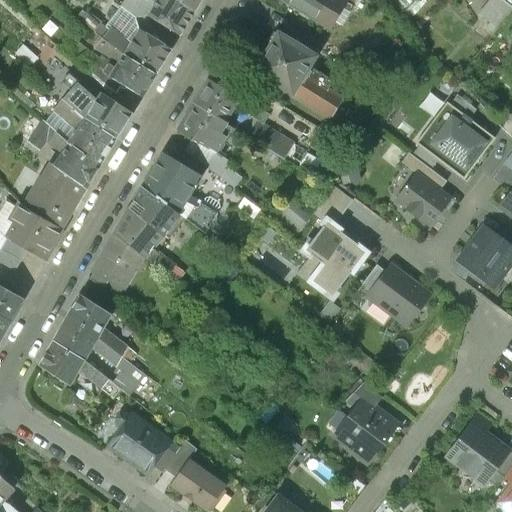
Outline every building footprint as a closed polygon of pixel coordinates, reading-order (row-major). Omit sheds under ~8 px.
[(194,13),(173,0),(149,0),(156,4),(148,18),(179,37),(194,13)] [(201,0),(173,0),(194,13),(201,0)] [(277,0),(277,1),(307,19),(314,8),(337,22),(346,7),(347,5),(338,0),(277,0)] [(360,0),(338,0),(347,5),(346,7),(355,12),(362,1),(360,0)] [(511,11),(511,7),(502,0),(500,0),(493,9),(506,19),(511,11)] [(109,34),(101,28),(96,33),(102,38),(105,40),(109,34)] [(170,51),(139,32),(130,46),(112,31),(109,34),(105,40),(123,55),(155,76),(170,51)] [(311,46),(286,31),(282,38),(307,53),(311,46)] [(96,33),(88,43),(94,48),(102,38),(96,33)] [(282,38),(273,33),(264,48),(269,51),(256,72),(331,117),(343,98),(326,88),(330,81),(307,68),(314,57),(307,53),(282,38)] [(155,76),(123,55),(105,40),(102,38),(94,48),(93,49),(115,67),(112,73),(106,68),(102,73),(123,85),(142,97),(155,76)] [(106,68),(87,51),(75,63),(103,88),(116,96),(123,85),(102,73),(106,68)] [(239,99),(208,80),(194,103),(225,123),(227,119),(239,99)] [(96,102),(76,84),(62,99),(73,108),(84,119),(117,139),(133,112),(101,93),(96,102)] [(476,110),(457,95),(450,105),(469,119),(476,110)] [(62,99),(49,119),(62,128),(67,120),(65,119),(73,108),(62,99)] [(450,105),(447,102),(416,143),(419,146),(438,160),(464,179),(495,138),(469,119),(450,105)] [(225,123),(194,103),(177,131),(216,154),(225,139),(220,136),(227,124),(225,123)] [(117,139),(84,119),(73,108),(65,119),(67,120),(81,128),(78,133),(76,132),(70,142),(103,164),(117,139)] [(511,112),(502,128),(511,137),(511,112)] [(278,133),(248,115),(245,121),(238,117),(236,120),(232,118),(231,121),(227,119),(225,123),(266,148),(269,149),(278,133)] [(103,164),(70,142),(46,120),(32,144),(43,152),(48,143),(64,154),(56,165),(89,188),(103,164)] [(266,148),(237,130),(232,138),(240,143),(238,148),(258,161),(266,148)] [(438,160),(419,146),(412,155),(431,170),(438,160)] [(199,176),(163,154),(142,187),(179,215),(188,221),(194,212),(182,204),(199,176)] [(431,170),(412,155),(405,165),(417,174),(439,191),(446,181),(431,170)] [(224,165),(216,160),(211,169),(219,174),(224,165)] [(54,164),(37,193),(40,194),(31,209),(32,210),(65,229),(89,188),(56,165),(54,164)] [(417,174),(397,200),(408,208),(406,210),(417,218),(418,216),(429,225),(449,199),(439,191),(417,174)] [(331,185),(314,214),(325,223),(327,221),(333,226),(353,200),(331,185)] [(179,215),(142,187),(115,233),(139,252),(145,257),(151,249),(179,215)] [(511,192),(496,213),(511,224),(511,192)] [(65,229),(32,210),(31,209),(23,202),(13,220),(17,222),(9,236),(14,240),(30,249),(48,259),(65,229)] [(217,214),(200,203),(194,212),(188,221),(205,234),(217,214)] [(301,224),(283,208),(275,218),(293,233),(301,224)] [(333,226),(327,221),(325,223),(304,251),(323,265),(311,281),(318,287),(332,297),(350,273),(353,276),(369,254),(355,243),(357,241),(343,230),(341,233),(333,226)] [(511,246),(496,234),(484,225),(457,261),(493,288),(511,263),(511,246)] [(511,231),(503,225),(496,234),(511,246),(511,231)] [(303,226),(295,236),(299,239),(307,230),(303,226)] [(139,252),(115,233),(93,273),(123,290),(136,268),(132,266),(139,252)] [(14,240),(10,238),(0,255),(0,259),(19,270),(30,249),(14,240)] [(176,265),(159,252),(158,254),(151,249),(145,257),(168,275),(176,265)] [(376,265),(357,291),(368,299),(370,296),(387,273),(376,265)] [(427,294),(392,267),(387,273),(370,296),(405,323),(427,294)] [(0,312),(13,320),(24,300),(0,285),(0,312)] [(80,296),(66,319),(98,337),(112,348),(118,338),(104,327),(111,314),(80,296)] [(13,320),(0,312),(0,341),(13,320)] [(98,337),(66,319),(53,342),(85,360),(92,347),(106,358),(112,348),(98,337)] [(136,352),(118,338),(112,348),(129,362),(136,352)] [(85,360),(53,342),(40,365),(75,387),(77,382),(73,380),(79,370),(102,389),(110,380),(85,360)] [(129,362),(112,348),(106,358),(121,371),(129,362)] [(122,390),(110,380),(102,389),(115,399),(122,390)] [(382,397),(363,383),(347,400),(355,406),(361,399),(374,408),(382,397)] [(355,406),(334,434),(357,451),(355,454),(365,462),(367,459),(371,461),(397,426),(374,408),(361,399),(355,406)] [(170,444),(127,413),(121,414),(117,420),(118,426),(123,429),(111,446),(149,473),(153,467),(168,448),(170,444)] [(509,451),(471,423),(446,456),(484,485),(487,480),(509,451)] [(198,450),(186,440),(176,454),(165,469),(177,478),(189,461),(198,450)] [(168,448),(153,467),(162,473),(165,469),(176,454),(168,448)] [(511,453),(509,451),(487,480),(497,487),(511,466),(511,453)] [(226,488),(189,461),(177,478),(173,484),(209,511),(226,488)] [(15,488),(0,475),(0,511),(17,511),(10,505),(13,501),(7,495),(15,488)] [(511,511),(511,487),(500,503),(511,511)] [(297,511),(278,497),(266,511),(297,511)]
